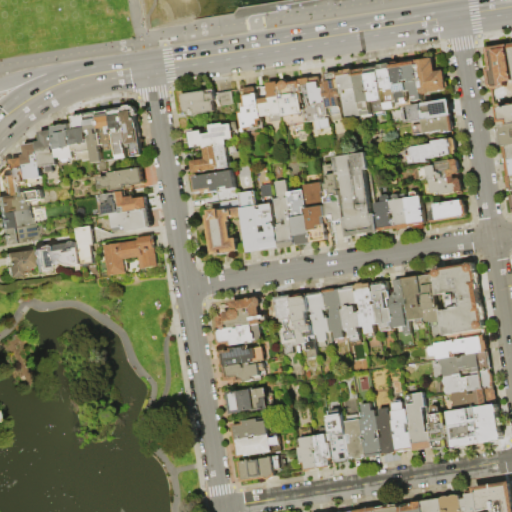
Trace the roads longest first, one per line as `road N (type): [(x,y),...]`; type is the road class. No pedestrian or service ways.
road 1 (residential): [(151,65),(221,511)]
road 2 (residential): [(493,238),(186,288)]
road 3 (secondary): [(457,16),(151,65)]
road 4 (residential): [(511,460),(221,508)]
road 5 (residential): [(493,238),(457,16)]
road 6 (residential): [(511,359),(493,238)]
